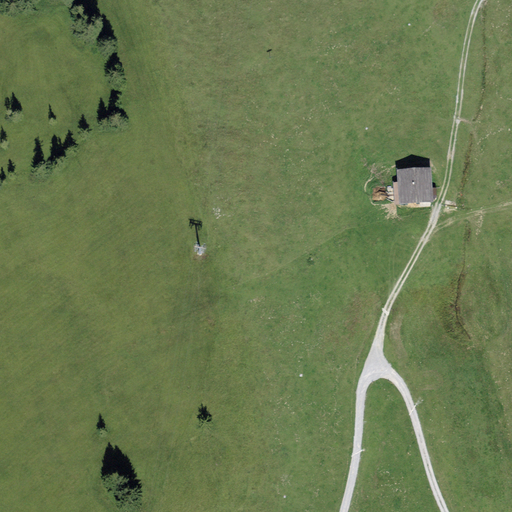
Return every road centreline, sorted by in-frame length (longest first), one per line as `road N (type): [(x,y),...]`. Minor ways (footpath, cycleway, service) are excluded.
road 1 (track): [(479,0),(444,190),(385,314),(379,368)]
road 2 (track): [(379,368),(406,393),(445,511)]
road 3 (track): [(343,511),(363,380),(379,368)]
